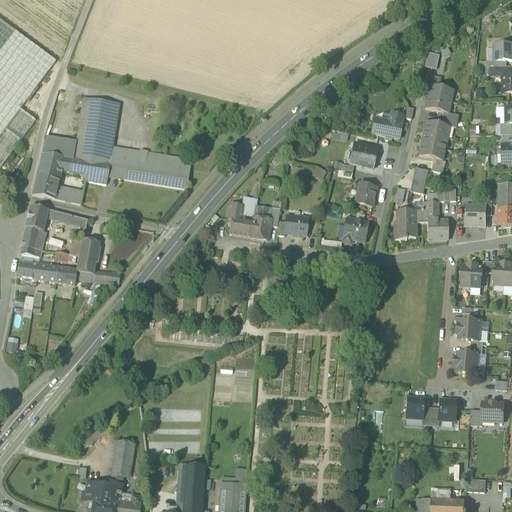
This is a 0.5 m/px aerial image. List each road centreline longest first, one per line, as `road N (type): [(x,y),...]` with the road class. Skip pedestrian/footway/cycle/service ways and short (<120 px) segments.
road 1 (primary): [(179,239),(284,125),(374,56),(467,0)]
road 2 (primary): [(0,451),(179,239)]
road 3 (unclassified): [(24,200),(42,121),(90,0)]
road 4 (residential): [(374,262),(209,242)]
road 5 (residential): [(374,262),(418,104)]
road 6 (unclassified): [(179,239),(24,200)]
road 7 (residential): [(449,251),(440,385),(453,386)]
